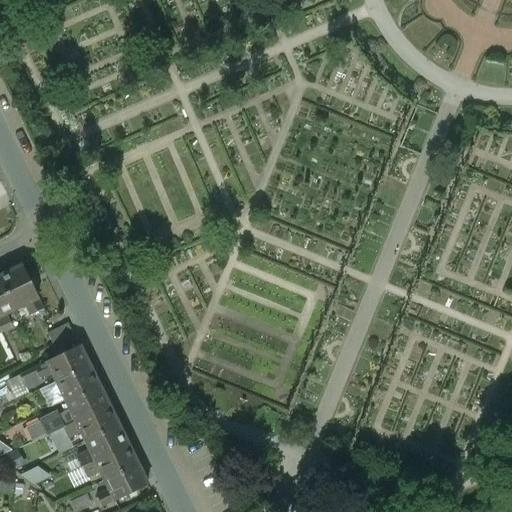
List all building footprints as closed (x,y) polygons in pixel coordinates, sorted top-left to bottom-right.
[(23,266),(0,277),(0,280),(14,310),(25,305),(38,299),(39,298),(23,266)] [(0,280),(0,317),(7,314),(14,310),(0,280)] [(38,299),(25,305),(30,316),(43,309),(38,299)] [(79,344),(46,360),(52,372),(56,381),(89,365),(79,344)] [(46,361),(19,375),(26,389),(42,381),(40,378),(52,372),(46,361)] [(89,365),(56,381),(66,401),(98,384),(89,365)] [(57,411),(39,420),(46,435),(63,427),(75,420),(108,404),(98,384),(66,401),(70,409),(58,415),(57,411)] [(108,404),(75,420),(81,431),(85,440),(118,424),(108,404)] [(75,420),(63,427),(68,437),(81,431),(75,420)] [(118,424),(85,440),(90,451),(95,460),(127,444),(118,424)] [(0,457),(2,459),(11,449),(0,439),(0,457)] [(127,444),(95,460),(100,472),(104,480),(137,464),(127,444)] [(90,451),(78,457),(82,466),(95,460),(90,451)] [(95,460),(82,466),(88,478),(100,472),(95,460)] [(39,487),(50,475),(38,464),(26,476),(39,487)] [(137,464),(104,480),(108,487),(114,499),(114,500),(147,484),(137,464)] [(108,487),(96,493),(101,505),(114,499),(108,487)]
